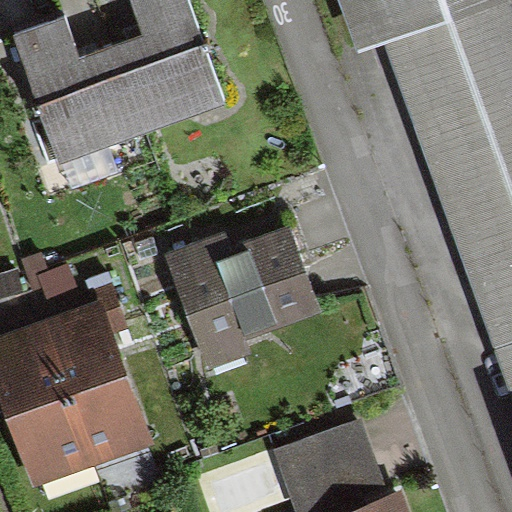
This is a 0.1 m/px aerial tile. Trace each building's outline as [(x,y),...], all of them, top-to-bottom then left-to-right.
[(103,33),(137,122),(222,89),(186,0),(123,0),(132,21),(103,33)] [(342,0),(363,54),(384,46),(503,0),(342,0)] [(511,8),(509,0),(503,0),(384,46),(511,384),(511,8)] [(137,122),(103,33),(80,42),(64,3),(5,26),(56,154),(137,122)] [(277,194),(163,236),(209,359),(323,317),(277,194)] [(96,459),(151,441),(101,292),(46,312),(96,459)] [(96,459),(46,312),(0,328),(0,383),(33,481),(96,459)] [(413,511),(403,483),(385,490),(321,511),(413,511)]
